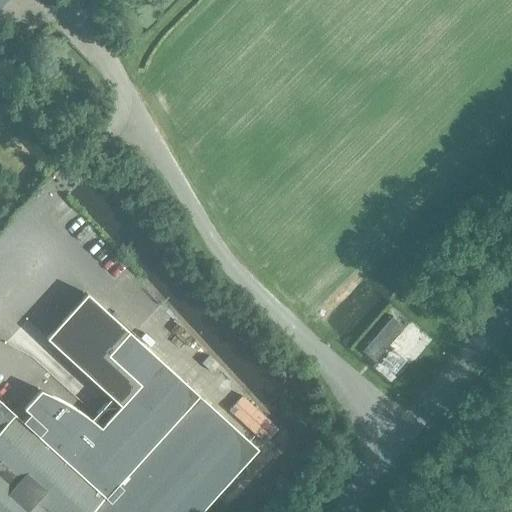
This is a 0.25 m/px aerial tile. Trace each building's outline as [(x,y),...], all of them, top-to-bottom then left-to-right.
[(243,230),(229,243),(264,281),(279,268),(243,230)] [(372,368),(402,334),(390,323),(360,357),(372,368)] [(204,511),(261,451),(131,333),(110,356),(142,386),(103,428),(89,417),(74,407),(59,399),(43,392),(19,418),(0,400),(0,511),(204,511)] [(243,392),(229,406),(265,440),(279,426),(243,392)] [(228,408),(223,413),(259,447),(264,441),(228,408)]
